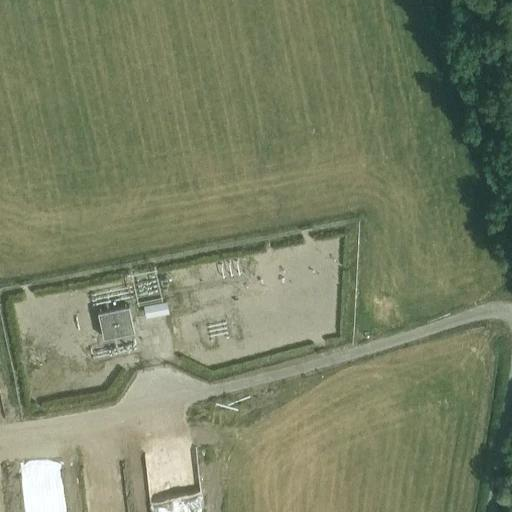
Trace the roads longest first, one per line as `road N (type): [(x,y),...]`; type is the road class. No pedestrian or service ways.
road 1 (unclassified): [(511,318),(482,313),(261,381),(0,430)]
road 2 (track): [(511,231),(461,0)]
road 3 (unclassified): [(491,511),(511,382)]
